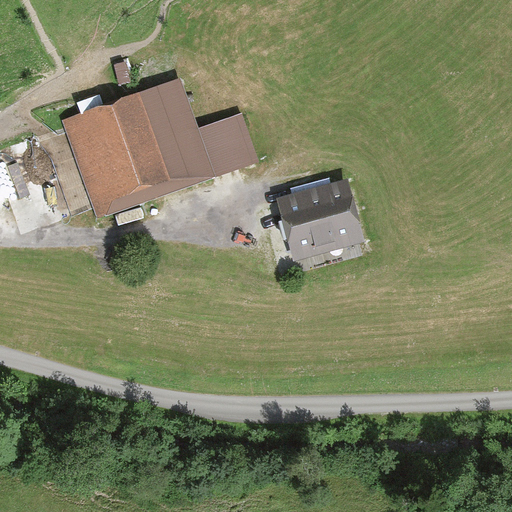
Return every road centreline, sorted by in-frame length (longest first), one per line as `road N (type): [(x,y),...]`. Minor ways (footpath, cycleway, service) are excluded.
road 1 (track): [(511,400),(225,408),(0,357)]
road 2 (track): [(0,234),(107,235),(256,211)]
